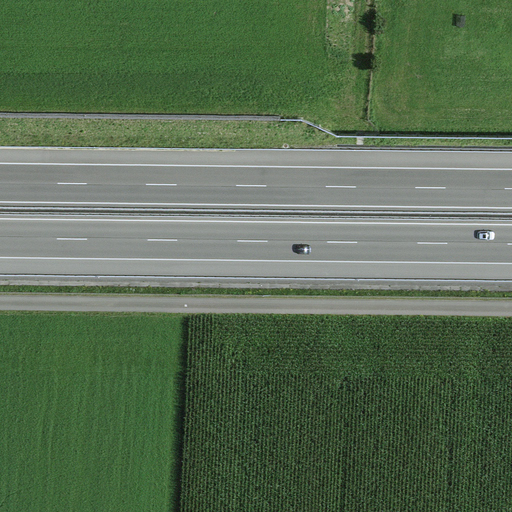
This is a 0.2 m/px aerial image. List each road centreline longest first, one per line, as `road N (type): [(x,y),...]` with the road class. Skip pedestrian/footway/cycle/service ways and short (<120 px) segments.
road 1 (unclassified): [(0,307),(511,313)]
road 2 (motorway): [(511,190),(0,184)]
road 3 (motorway): [(0,242),(511,248)]
